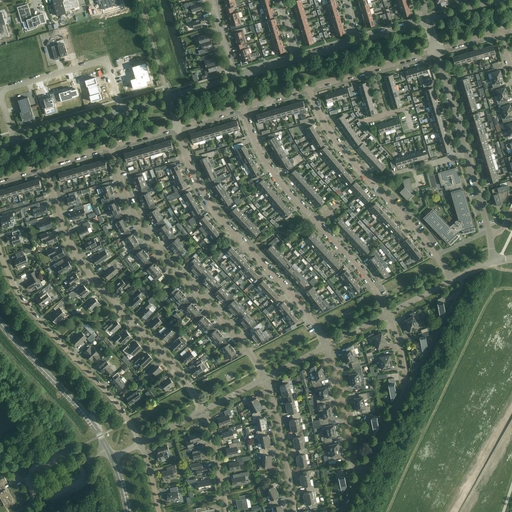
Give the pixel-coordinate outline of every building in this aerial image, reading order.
[(76,0),(52,0),(58,16),(66,13),(66,10),(70,8),(71,10),(74,9),(74,7),(79,6),(77,0),(76,1),(76,0)] [(102,10),(121,4),(119,0),(99,0),(97,1),(98,5),(101,4),(102,10)] [(185,10),(191,8),(192,12),(202,9),(200,3),(196,4),(195,1),(183,5),(185,10)] [(227,9),(225,9),(226,12),(232,11),(232,7),(236,6),(235,1),(225,3),(227,9)] [(408,3),(399,6),(401,11),(409,9),(408,3)] [(22,23),(27,21),(26,19),(32,17),(28,4),(17,7),(22,23)] [(411,15),(409,9),(401,11),(402,17),(411,15)] [(228,15),(230,21),(240,18),(238,12),(233,14),(232,11),(226,12),(227,15),(228,15)] [(273,11),(264,13),(266,19),(265,19),(266,19),(275,17),(274,16),(273,11)] [(0,39),(9,37),(2,13),(0,13),(0,39)] [(34,16),(32,17),(26,19),(27,21),(28,25),(28,26),(28,28),(30,29),(32,28),(33,27),(38,26),(37,25),(46,22),(44,16),(40,17),(41,19),(39,19),(38,15),(34,16)] [(198,19),(197,16),(190,18),(191,22),(192,21),(194,29),(202,27),(201,24),(205,23),(203,17),(199,18),(199,19),(198,19)] [(241,24),(240,18),(230,21),(231,26),(230,26),(231,30),(237,28),(236,25),(241,24)] [(268,27),(277,24),(275,19),(266,21),(266,22),(267,22),(268,27)] [(364,22),(365,25),(366,28),(374,26),(374,25),(376,25),(375,20),(373,20),(364,22)] [(234,34),(235,39),(245,37),(243,31),(238,32),(238,29),(231,31),(232,34),(234,34)] [(336,37),(345,34),(344,34),(343,29),(335,31),(336,36),(336,37)] [(201,43),(209,41),(207,34),(201,36),(199,32),(192,35),(193,35),(191,35),(191,38),(193,37),(194,38),(198,37),(200,44),(201,43)] [(235,39),(236,42),(237,45),(235,45),(236,48),(243,47),(242,44),(246,42),(245,37),(235,39)] [(305,46),(314,43),(313,43),(312,38),(303,40),(305,46)] [(205,49),(209,48),(212,47),(210,40),(209,41),(201,43),(203,50),(198,51),(199,55),(206,53),(205,49)] [(64,43),(58,45),(61,57),(68,55),(64,43)] [(62,58),(61,57),(58,45),(51,47),(55,60),(62,58)] [(493,45),(487,47),(489,56),(495,54),(493,45)] [(283,46),(275,49),(276,54),(276,55),(285,52),(283,46)] [(239,51),(240,57),(250,54),(248,48),(243,50),(243,47),(236,48),(237,52),(239,51)] [(487,47),(481,49),(484,57),(489,56),(487,47)] [(475,50),(478,59),(484,57),(481,49),(475,50)] [(475,50),(470,52),(472,61),(478,59),(475,50)] [(470,52),(464,54),(466,62),(472,61),(470,52)] [(250,54),(240,57),(242,62),(240,63),(241,66),(248,64),(247,61),(251,60),(250,54)] [(464,54),(458,56),(461,64),(466,62),(464,54)] [(206,67),(207,66),(216,64),(215,64),(214,58),(211,59),(210,56),(199,59),(200,64),(205,63),(206,67)] [(461,64),(458,56),(452,57),(455,66),(461,64)] [(151,80),(146,63),(132,67),(135,79),(131,80),(134,89),(147,85),(146,82),(151,80)] [(207,66),(209,70),(204,71),(206,76),(213,74),(213,71),(219,69),(217,63),(215,64),(216,64),(207,66)] [(420,66),(423,75),(428,73),(426,65),(420,67),(420,66)] [(494,69),(487,71),(488,74),(491,73),(492,79),(501,76),(500,70),(496,72),(494,72),(494,69)] [(385,83),(394,80),(392,75),(384,77),(385,83)] [(494,84),(492,85),(493,88),(499,86),(498,83),(499,83),(503,82),(501,76),(492,79),(494,84)] [(95,78),(85,81),(87,86),(88,86),(88,89),(90,96),(92,102),(101,99),(100,93),(99,93),(97,86),(96,83),(97,83),(95,78)] [(461,86),(470,83),(468,78),(459,80),(461,86)] [(493,88),(491,88),(492,92),(496,90),(497,96),(506,93),(505,88),(501,89),(499,89),(499,86),(493,88)] [(52,97),(40,100),(42,108),(44,108),(46,115),(57,112),(55,106),(54,103),(61,101),(61,102),(74,98),(78,96),(76,88),(51,95),(52,97)] [(343,99),(348,97),(346,89),(340,90),(343,99)] [(497,96),(495,97),(497,102),(498,105),(504,103),(503,100),(504,100),(508,99),(506,93),(497,96)] [(18,100),(21,110),(21,112),(20,112),(22,122),(29,120),(28,120),(28,118),(33,116),(31,109),(28,97),(18,100)] [(303,101),(297,103),(299,112),(305,110),(303,101)] [(299,112),(297,103),(291,105),(293,113),(299,112)] [(504,103),(498,105),(499,108),(501,108),(502,113),(511,111),(510,105),(506,106),(505,106),(504,103)] [(476,104),(467,107),(469,112),(477,110),(476,104)] [(291,105),(285,106),(288,115),(293,113),(291,105)] [(288,115),(285,106),(279,108),(282,117),(288,115)] [(279,108),(274,110),(276,118),(282,117),(279,108)] [(428,118),(432,117),(441,114),(440,114),(439,109),(430,112),(430,113),(427,114),(428,118)] [(276,118),(274,110),(268,112),(270,120),(276,118)] [(502,113),(500,114),(502,119),(503,122),(509,121),(508,118),(509,117),(511,116),(511,112),(511,111),(502,113)] [(268,112),(262,113),(265,122),(270,120),(268,112)] [(265,122),(262,113),(256,115),(259,124),(265,122)] [(471,121),(480,118),(478,113),(470,115),(471,121)] [(338,125),(346,120),(343,115),(336,120),(339,125),(338,125)] [(339,125),(342,129),(349,124),(346,120),(338,125),(339,125)] [(237,121),(231,123),(233,131),(239,129),(237,121)] [(509,121),(503,122),(504,128),(507,128),(508,130),(511,129),(511,122),(511,123),(510,124),(509,121)] [(225,124),(227,133),(233,131),(231,123),(225,124)] [(484,123),(481,124),(473,126),(474,131),(486,128),(484,123)] [(225,124),(219,126),(222,135),(227,133),(225,124)] [(345,134),(352,129),(349,124),(342,129),(345,134)] [(305,130),(307,135),(315,130),(312,125),(305,130)] [(216,136),(222,135),(219,126),(213,128),(216,136)] [(213,128),(208,129),(210,138),(216,136),(213,128)] [(486,128),(474,131),(476,136),(485,134),(487,133),(486,128)] [(204,140),(210,138),(208,129),(202,131),(204,140)] [(348,138),(355,133),(352,129),(345,134),(348,138)] [(310,139),(318,135),(315,130),(316,130),(315,130),(307,135),(310,139)] [(202,131),(196,133),(199,141),(204,140),(202,131)] [(199,141),(196,133),(190,134),(193,143),(199,141)] [(270,146),(278,141),(280,140),(278,136),(276,136),(275,133),(268,135),(270,139),(267,141),(270,146)] [(351,143),(358,138),(355,133),(348,138),(351,143)] [(310,139),(313,144),(321,139),(318,135),(310,139)] [(358,138),(351,143),(354,147),(362,142),(358,138)] [(321,139),(313,144),(316,149),(323,144),(321,140),(321,139)] [(164,142),(167,151),(173,149),(170,140),(164,142)] [(278,141),(270,146),(273,150),(281,146),(278,141)] [(164,142),(159,144),(161,152),(167,151),(164,142)] [(161,152),(159,144),(153,145),(155,154),(161,152)] [(240,148),(238,144),(232,146),(234,151),(237,156),(239,155),(247,150),(244,146),(240,148)] [(360,154),(367,148),(363,144),(356,150),(360,154)] [(153,145),(147,147),(150,156),(155,154),(153,145)] [(450,146),(450,145),(441,148),(443,153),(451,151),(449,146),(450,146)] [(281,146),(273,150),(276,155),(275,155),(283,151),(281,146)] [(141,149),(144,157),(150,156),(147,147),(141,149)] [(318,153),(322,157),(329,151),(325,147),(318,153)] [(370,152),(367,148),(360,154),(364,158),(370,152)] [(141,149),(136,150),(138,159),(144,157),(141,149)] [(136,150),(130,152),(132,161),(138,159),(136,150)] [(247,150),(239,155),(242,159),(249,155),(247,151),(247,150)] [(210,162),(213,160),(212,158),(209,159),(207,156),(208,156),(214,154),(213,151),(201,155),(203,158),(199,160),(202,165),(210,162)] [(283,151),(275,155),(276,155),(279,160),(286,155),(283,151)] [(329,151),(322,157),(326,161),(332,155),(329,151)] [(132,161),(130,152),(124,154),(126,161),(126,163),(132,161)] [(367,162),(374,156),(370,152),(364,158),(367,161),(367,162)] [(241,166),(244,164),(252,160),(249,155),(242,159),(239,161),(241,166)] [(286,155),(279,160),(281,164),(281,165),(289,160),(286,155)] [(326,161),(329,165),(336,159),(332,155),(326,161)] [(378,159),(374,156),(367,162),(368,162),(371,166),(378,159)] [(292,158),(289,160),(281,165),(284,169),(287,168),(289,170),(294,167),(293,164),(294,161),(292,158)] [(336,159),(329,165),(333,169),(339,164),(336,160),(336,159)] [(374,170),(375,170),(381,163),(378,159),(371,166),(375,169),(374,170)] [(105,160),(99,161),(101,170),(107,168),(105,160)] [(213,160),(210,162),(202,165),(204,171),(212,167),(215,166),(213,160)] [(252,160),(244,164),(241,166),(242,169),(243,169),(244,170),(247,169),(255,165),(252,160)] [(95,172),(101,170),(99,161),(93,163),(95,172)] [(90,173),(95,172),(93,163),(87,165),(90,173)] [(171,174),(179,171),(177,165),(176,166),(175,163),(162,166),(163,169),(165,169),(168,175),(171,174)] [(381,163),(375,170),(379,174),(385,168),(381,163)] [(333,169),(336,173),(343,167),(343,168),(339,164),(333,169)] [(90,173),(87,165),(81,166),(84,175),(90,173)] [(247,169),(249,174),(257,169),(255,165),(247,169)] [(78,177),(84,175),(81,166),(76,168),(78,177)] [(212,167),(204,171),(207,176),(215,172),(212,167)] [(343,167),(336,173),(339,177),(346,172),(343,168),(343,167)] [(72,178),(78,177),(76,168),(70,170),(72,178)] [(450,188),(451,192),(463,189),(457,168),(438,173),(442,185),(445,184),(446,189),(450,188)] [(257,169),(249,174),(252,178),(249,180),(251,183),(258,179),(257,176),(260,174),(257,170),(258,169),(257,169)] [(67,180),(72,178),(70,170),(64,172),(67,180)] [(219,170),(215,172),(207,176),(209,181),(217,177),(216,174),(220,172),(219,170)] [(292,180),(299,174),(295,170),(289,175),(293,180),(292,180)] [(181,176),(179,171),(171,174),(173,179),(181,176)] [(67,180),(64,172),(58,173),(61,182),(67,180)] [(133,181),(134,184),(145,181),(143,175),(142,172),(136,174),(137,177),(134,178),(135,179),(133,181)] [(339,177),(343,182),(350,176),(350,175),(350,176),(346,172),(339,177)] [(225,177),(219,180),(221,182),(231,176),(230,174),(227,175),(225,177)] [(303,178),(299,174),(292,180),(293,180),(296,184),(303,178)] [(432,189),(437,187),(433,175),(428,176),(432,189)] [(497,175),(488,178),(490,183),(498,181),(497,175)] [(181,176),(173,179),(176,185),(184,181),(181,176)] [(350,176),(343,182),(347,186),(353,180),(350,176)] [(306,182),(303,178),(296,184),(300,187),(300,188),(306,182)] [(413,191),(411,184),(410,182),(411,182),(410,178),(402,180),(404,188),(399,192),(407,200),(412,196),(410,193),(412,190),(413,191)] [(33,181),(35,189),(41,188),(39,179),(33,181)] [(256,185),(260,189),(267,183),(267,184),(263,179),(256,185)] [(33,181),(27,182),(30,191),(35,189),(33,181)] [(141,192),(148,189),(151,188),(150,185),(148,184),(146,185),(145,181),(134,184),(135,188),(136,188),(138,189),(140,189),(141,192)] [(186,187),(184,181),(176,185),(178,190),(186,187)] [(30,191),(27,182),(21,184),(24,193),(30,191)] [(102,194),(113,190),(112,187),(110,187),(110,185),(109,185),(108,182),(98,186),(99,189),(100,188),(102,194)] [(306,182),(300,188),(304,192),(310,186),(306,182)] [(349,188),(353,192),(360,186),(359,186),(355,182),(349,188)] [(227,185),(226,183),(222,185),(220,183),(213,188),(216,192),(223,187),(227,185)] [(260,189),(264,193),(270,188),(267,184),(267,183),(260,189)] [(21,184),(15,186),(18,194),(24,193),(21,184)] [(492,190),(507,198),(507,197),(508,196),(508,195),(508,193),(508,192),(508,191),(508,190),(509,190),(507,185),(508,185),(492,190)] [(10,187),(12,196),(18,194),(15,186),(10,187)] [(307,196),(314,190),(310,186),(304,192),(307,195),(307,196)] [(357,196),(363,190),(359,187),(360,186),(353,192),(357,196)] [(10,187),(4,189),(6,198),(12,196),(10,187)] [(227,192),(223,187),(216,192),(219,197),(227,192)] [(267,198),(274,192),(274,191),(274,192),(270,188),(264,193),(267,198)] [(149,192),(148,189),(141,192),(143,195),(141,196),(141,197),(140,199),(141,202),(152,198),(149,192)] [(475,231),(465,197),(463,189),(451,192),(459,221),(458,221),(457,220),(455,221),(455,223),(453,224),(451,225),(449,227),(432,209),(424,218),(450,245),(459,237),(455,233),(462,229),(463,234),(475,231)] [(113,190),(102,194),(104,199),(101,200),(103,203),(102,204),(108,202),(114,199),(113,196),(113,194),(114,194),(113,190)] [(311,200),(317,194),(314,190),(307,196),(311,200)] [(357,196),(360,200),(367,194),(363,190),(357,196)] [(492,190),(493,194),(496,206),(497,206),(496,205),(501,204),(501,203),(502,202),(503,202),(504,201),(505,200),(506,199),(507,198),(492,190)] [(79,203),(80,203),(78,197),(76,198),(74,192),(68,194),(69,197),(66,198),(69,206),(74,205),(79,203)] [(184,202),(192,197),(189,192),(181,197),(184,202)] [(230,197),(227,192),(219,197),(222,202),(230,197)] [(267,198),(271,202),(277,196),(274,192),(267,198)] [(422,196),(426,207),(433,204),(432,202),(436,200),(434,196),(431,197),(429,193),(422,196)] [(314,204),(321,198),(317,194),(311,200),(314,203),(314,204)] [(367,194),(360,200),(364,204),(371,198),(367,194)] [(271,202),(274,206),(281,200),(277,196),(271,202)] [(195,202),(192,197),(184,202),(187,206),(195,202)] [(233,202),(230,197),(222,202),(226,207),(233,202)] [(154,203),(152,198),(141,202),(143,205),(145,206),(146,207),(148,206),(149,209),(155,206),(154,203)] [(325,202),(321,198),(314,204),(315,204),(318,208),(325,202)] [(115,202),(114,199),(108,202),(109,205),(106,206),(109,212),(119,207),(118,204),(117,204),(116,202),(115,202)] [(281,200),(274,206),(277,210),(284,204),(281,200)] [(198,207),(195,202),(187,206),(190,211),(198,207)] [(33,209),(35,216),(47,213),(45,205),(40,206),(39,203),(29,205),(29,206),(30,210),(33,209)] [(277,210),(281,214),(288,208),(284,204),(277,210)] [(369,210),(373,214),(380,207),(379,208),(376,204),(369,210)] [(76,211),(74,211),(71,213),(74,221),(84,217),(83,213),(85,213),(83,209),(85,208),(84,205),(75,208),(76,210),(76,211)] [(156,207),(155,206),(149,209),(151,212),(149,213),(149,214),(149,216),(148,216),(150,219),(160,214),(157,208),(157,209),(156,207)] [(234,217),(241,211),(237,206),(230,212),(234,217)] [(120,210),(119,207),(109,212),(111,217),(114,216),(115,219),(121,216),(120,213),(119,211),(120,210)] [(201,212),(198,207),(190,211),(193,216),(201,212)] [(380,207),(373,214),(377,218),(383,212),(380,208),(380,207)] [(288,208),(281,214),(285,218),(291,213),(288,208)] [(245,215),(241,211),(234,217),(238,221),(245,215)] [(12,212),(6,214),(3,215),(4,218),(1,219),(3,224),(2,224),(2,225),(3,225),(4,228),(9,226),(10,227),(14,226),(15,223),(14,219),(12,212)] [(377,218),(381,222),(387,215),(383,212),(377,218)] [(160,214),(150,219),(152,222),(154,223),(155,223),(157,222),(159,225),(164,221),(162,219),(163,219),(160,214)] [(238,221),(242,225),(249,219),(245,215),(238,221)] [(387,215),(381,222),(384,226),(391,219),(387,216),(387,215)] [(121,216),(115,219),(110,221),(110,222),(111,222),(112,224),(113,224),(114,223),(117,229),(127,223),(125,220),(124,221),(123,219),(121,216)] [(198,222),(201,227),(208,221),(204,217),(198,222)] [(338,229),(345,223),(341,218),(334,225),(338,228),(338,229)] [(49,219),(38,223),(41,231),(52,227),(49,219)] [(252,223),(249,219),(242,225),(246,229),(252,223)] [(384,226),(388,229),(395,223),(394,223),(391,219),(384,226)] [(309,223),(314,227),(311,230),(315,234),(318,230),(314,227),(316,225),(311,220),(309,223)] [(80,237),(81,237),(89,233),(88,229),(91,227),(88,221),(83,224),(84,227),(77,230),(80,237)] [(166,224),(164,221),(159,225),(161,228),(159,229),(159,230),(159,232),(161,235),(170,229),(166,224)] [(208,221),(201,227),(199,228),(203,233),(205,231),(212,225),(208,221)] [(254,222),(252,223),(246,229),(250,233),(256,227),(258,226),(254,222)] [(128,226),(127,223),(117,229),(120,234),(123,232),(124,235),(130,232),(128,229),(127,227),(128,226)] [(342,233),(348,226),(345,223),(338,229),(342,233)] [(395,223),(388,229),(392,233),(398,227),(394,224),(395,223)] [(212,225),(205,231),(203,233),(207,237),(215,230),(212,225)] [(345,237),(352,230),(348,226),(342,233),(345,236),(345,237)] [(260,232),(256,227),(250,233),(254,238),(260,232)] [(392,233),(395,237),(402,231),(398,227),(392,233)] [(173,233),(170,229),(161,235),(163,238),(165,238),(166,239),(168,237),(170,240),(175,236),(173,233)] [(12,242),(13,245),(21,242),(18,234),(20,234),(19,230),(12,232),(13,236),(11,236),(6,237),(8,243),(12,242)] [(210,242),(211,241),(219,234),(215,230),(207,237),(210,242)] [(349,240),(356,234),(352,230),(345,237),(346,237),(349,240)] [(402,231),(395,237),(399,241),(406,235),(402,231)] [(132,235),(130,232),(124,235),(126,238),(123,240),(127,245),(136,239),(134,236),(133,237),(132,235)] [(55,238),(56,237),(54,233),(48,236),(46,233),(40,235),(42,242),(46,240),(48,245),(58,241),(57,240),(56,240),(55,238)] [(305,240),(309,244),(316,238),(315,238),(312,234),(305,240)] [(353,244),(353,245),(359,238),(356,234),(349,240),(353,244)] [(177,238),(175,236),(170,240),(172,243),(170,244),(171,245),(171,247),(170,247),(173,250),(181,243),(177,238)] [(204,245),(209,242),(205,237),(200,240),(204,245)] [(276,238),(267,246),(269,248),(266,251),(270,255),(276,249),(278,247),(274,243),(278,240),(276,238)] [(316,238),(309,244),(313,248),(319,242),(316,238)] [(357,248),(363,242),(359,238),(353,245),(353,244),(357,248)] [(405,248),(412,242),(408,238),(401,244),(405,248)] [(88,251),(91,249),(93,252),(96,251),(96,250),(102,247),(100,243),(96,245),(96,244),(93,239),(84,244),(88,251)] [(138,242),(136,239),(127,245),(130,250),(132,248),(134,251),(140,247),(138,245),(138,244),(137,242),(138,242)] [(313,248),(317,252),(323,246),(323,245),(323,246),(319,242),(313,248)] [(360,252),(367,246),(363,242),(357,248),(360,252)] [(412,242),(405,248),(408,252),(415,247),(412,243),(412,242)] [(181,255),(181,254),(187,249),(185,247),(181,243),(173,250),(175,253),(175,252),(178,253),(179,253),(181,255)] [(331,248),(333,250),(334,249),(338,254),(335,255),(338,259),(343,256),(335,245),(331,248)] [(106,246),(97,252),(99,254),(92,259),(97,265),(99,263),(99,264),(101,262),(105,260),(109,256),(105,251),(108,249),(106,246)] [(323,246),(317,252),(320,256),(327,250),(323,246)] [(367,246),(360,252),(360,253),(361,252),(364,256),(371,250),(367,246)] [(140,247),(134,251),(132,253),(138,260),(146,254),(144,251),(143,252),(142,250),(140,247)] [(229,257),(235,251),(231,247),(225,253),(229,257)] [(415,247),(408,252),(412,256),(419,251),(418,251),(415,247)] [(55,260),(64,255),(64,256),(65,255),(61,248),(60,248),(61,248),(54,252),(53,248),(47,251),(50,257),(53,256),(55,260)] [(270,255),(274,259),(280,253),(276,249),(270,255)] [(320,256),(324,260),(331,253),(330,254),(327,250),(320,256)] [(18,258),(17,259),(14,260),(17,268),(28,263),(23,251),(15,254),(16,254),(18,258)] [(239,255),(235,251),(229,257),(233,262),(239,255)] [(419,251),(412,256),(415,261),(422,255),(419,251)] [(376,252),(375,252),(369,256),(371,259),(368,261),(371,265),(371,266),(381,258),(376,252)] [(274,259),(278,263),(284,257),(280,253),(274,259)] [(331,253),(324,260),(328,264),(334,258),(330,254),(331,254),(331,253)] [(148,256),(146,254),(138,260),(141,265),(144,263),(146,266),(151,262),(149,259),(148,257),(148,256)] [(233,262),(237,266),(243,260),(239,255),(233,262)] [(191,266),(191,267),(191,269),(191,270),(193,272),(202,264),(198,260),(197,260),(193,256),(187,261),(191,266)] [(127,257),(123,260),(128,267),(132,264),(127,257)] [(288,261),(284,257),(278,263),(282,267),(288,261)] [(338,261),(334,258),(328,264),(331,268),(338,261)] [(384,263),(381,258),(371,266),(372,265),(375,270),(384,263)] [(115,259),(111,262),(107,265),(110,268),(103,274),(108,280),(118,272),(116,270),(112,266),(116,264),(118,262),(115,259)] [(62,263),(61,261),(53,265),(55,268),(56,267),(58,271),(60,270),(62,273),(60,274),(61,275),(72,268),(67,260),(63,263),(62,263)] [(243,260),(237,266),(241,270),(247,264),(243,260)] [(292,265),(288,261),(282,267),(286,271),(292,265)] [(338,261),(331,268),(335,272),(342,266),(338,262),(338,261)] [(153,264),(151,262),(146,266),(148,268),(146,271),(150,275),(158,267),(156,265),(155,266),(153,264)] [(378,274),(385,269),(388,267),(384,263),(375,270),(378,274)] [(206,269),(202,264),(193,272),(196,275),(196,274),(198,275),(199,275),(201,273),(203,276),(208,271),(207,271),(206,270),(205,269),(206,269)] [(251,268),(247,264),(241,270),(244,274),(251,268)] [(292,265),(286,271),(290,275),(296,269),(292,265)] [(160,270),(158,267),(150,275),(154,279),(153,280),(155,282),(163,275),(161,273),(161,272),(159,271),(160,270)] [(255,272),(251,268),(244,274),(248,278),(255,272)] [(300,274),(296,269),(290,275),(294,280),(300,274)] [(339,276),(343,280),(350,275),(346,271),(345,271),(343,269),(336,275),(338,277),(339,276)] [(384,280),(386,279),(391,275),(389,272),(388,273),(385,269),(378,274),(381,278),(382,278),(384,280)] [(203,283),(206,285),(214,278),(210,273),(210,274),(208,271),(203,276),(205,278),(203,280),(204,280),(204,283),(203,283)] [(32,280),(26,284),(29,289),(35,286),(37,289),(42,286),(40,283),(41,283),(34,272),(28,275),(32,280)] [(259,276),(255,272),(248,278),(252,282),(259,276)] [(298,284),(304,278),(306,276),(302,272),(300,274),(294,280),(298,284)] [(75,274),(67,279),(70,283),(67,285),(70,290),(76,287),(74,284),(80,280),(75,274)] [(350,275),(343,280),(346,285),(353,279),(350,275)] [(218,282),(214,278),(206,285),(208,288),(211,288),(213,286),(215,289),(220,284),(218,282)] [(308,282),(304,278),(298,284),(302,288),(308,282)] [(346,285),(350,289),(357,283),(356,283),(353,279),(346,285)] [(126,290),(131,285),(127,280),(124,283),(121,280),(114,286),(120,292),(124,288),(126,290)] [(261,291),(267,285),(263,281),(257,287),(261,291)] [(349,294),(352,298),(359,292),(357,290),(360,288),(357,284),(357,283),(350,289),(352,292),(349,294)] [(222,287),(220,284),(215,289),(217,291),(216,293),(216,296),(218,298),(226,291),(222,286),(222,287)] [(51,299),(46,293),(49,290),(51,288),(52,289),(52,288),(49,285),(42,290),(44,294),(43,295),(41,297),(40,297),(36,300),(42,307),(45,304),(46,304),(49,302),(48,301),(51,299)] [(271,289),(267,285),(261,291),(265,295),(271,289)] [(78,287),(73,291),(68,294),(72,299),(76,295),(82,296),(84,297),(84,298),(90,293),(84,286),(80,289),(78,287)] [(309,297),(316,292),(313,287),(305,293),(309,297)] [(176,288),(171,293),(169,295),(175,302),(183,294),(181,291),(180,292),(178,290),(178,291),(176,288)] [(268,299),(275,293),(271,289),(265,295),(263,297),(265,299),(266,299),(267,298),(268,299)] [(140,298),(143,295),(138,290),(131,297),(133,299),(130,303),(134,308),(142,300),(140,298)] [(225,299),(228,302),(232,297),(234,295),(232,293),(230,295),(226,291),(218,298),(221,301),(223,301),(224,301),(225,299)] [(319,296),(316,292),(309,297),(312,302),(319,296)] [(279,297),(275,293),(268,299),(273,303),(279,297)] [(186,296),(183,294),(175,302),(179,306),(181,304),(184,306),(188,301),(186,299),(185,297),(186,296)] [(323,301),(319,296),(312,302),(316,306),(323,301)] [(440,317),(442,318),(445,312),(443,302),(446,302),(444,296),(437,300),(438,303),(437,303),(440,317)] [(234,300),(232,297),(228,302),(230,304),(228,306),(229,306),(228,309),(231,311),(239,304),(235,299),(234,300)] [(58,305),(61,308),(64,305),(67,302),(64,299),(61,302),(58,305)] [(89,299),(84,304),(92,311),(100,304),(95,299),(92,302),(89,299)] [(319,311),(321,309),(329,304),(325,299),(323,301),(316,306),(319,311)] [(145,319),(152,312),(149,309),(152,306),(148,301),(143,305),(145,308),(140,313),(139,313),(145,319)] [(190,304),(188,301),(184,306),(186,308),(183,310),(187,315),(196,307),(193,304),(192,305),(191,304),(190,304)] [(241,302),(239,304),(231,311),(233,314),(236,314),(238,313),(240,315),(245,311),(243,308),(245,306),(241,302)] [(277,308),(280,312),(287,307),(284,302),(277,308)] [(196,307),(187,315),(191,319),(194,317),(196,319),(201,315),(199,312),(197,310),(198,309),(196,307)] [(291,311),(287,307),(280,312),(284,317),(291,311)] [(60,309),(51,317),(56,323),(65,314),(60,309)] [(247,313),(245,311),(240,315),(242,317),(240,319),(241,319),(241,322),(243,325),(251,317),(247,313)] [(291,311),(284,317),(282,318),(285,323),(287,321),(294,316),(291,311)] [(403,321),(405,324),(408,323),(412,325),(415,323),(417,323),(413,316),(416,315),(414,312),(409,315),(410,318),(403,321)] [(155,320),(154,321),(150,325),(155,329),(162,322),(158,318),(160,316),(158,313),(153,318),(155,320)] [(203,317),(201,315),(196,319),(198,321),(196,324),(200,328),(208,320),(206,317),(205,318),(203,317)] [(298,320),(294,316),(287,321),(291,326),(290,327),(287,329),(285,330),(287,332),(288,331),(292,330),(297,327),(295,323),(298,320)] [(251,317),(243,325),(245,327),(248,327),(248,328),(250,326),(252,329),(257,325),(255,322),(251,317)] [(113,333),(120,327),(121,326),(115,320),(110,326),(108,323),(103,327),(108,332),(110,329),(113,333)] [(210,323),(208,320),(200,328),(204,332),(206,330),(208,332),(213,328),(211,325),(209,323),(210,323)] [(166,329),(160,335),(166,341),(174,334),(168,328),(171,325),(171,324),(169,322),(164,326),(166,329)] [(405,324),(406,326),(409,333),(418,328),(417,327),(418,327),(417,322),(417,323),(415,323),(412,325),(408,323),(405,324)] [(259,328),(257,325),(252,329),(254,332),(252,333),(252,334),(252,336),(254,339),(263,332),(259,328)] [(215,330),(213,328),(208,332),(205,336),(207,338),(208,337),(212,341),(220,333),(218,331),(217,332),(216,330),(215,330)] [(428,331),(422,333),(422,337),(419,337),(422,351),(424,352),(424,353),(427,346),(425,336),(428,336),(428,331)] [(72,340),(78,346),(86,338),(81,332),(72,340)] [(124,344),(131,337),(126,332),(121,337),(118,334),(113,339),(118,343),(121,341),(124,344)] [(263,332),(254,339),(256,342),(258,342),(259,342),(261,341),(263,344),(268,340),(266,337),(263,332)] [(375,344),(377,344),(376,343),(379,342),(380,337),(383,336),(382,332),(375,336),(373,333),(368,336),(369,339),(372,338),(375,344)] [(223,336),(220,333),(212,341),(216,345),(218,343),(221,345),(226,341),(223,339),(223,338),(222,337),(223,336)] [(175,342),(172,346),(176,351),(183,345),(178,340),(180,338),(178,335),(173,340),(175,342)] [(384,337),(383,336),(380,337),(379,342),(376,343),(377,344),(375,344),(378,349),(379,348),(387,344),(384,337)] [(228,344),(226,341),(221,345),(223,348),(220,350),(224,355),(233,348),(231,345),(230,346),(228,344)] [(129,348),(127,346),(122,350),(127,355),(130,352),(134,356),(142,348),(136,342),(129,348)] [(346,348),(347,351),(342,353),(342,354),(343,358),(344,357),(344,358),(352,355),(356,354),(352,344),(346,348)] [(187,353),(181,358),(186,364),(194,357),(191,353),(194,350),(189,345),(184,350),(187,353)] [(89,348),(85,352),(92,360),(93,359),(95,361),(99,357),(97,355),(98,354),(93,349),(91,350),(89,348)] [(235,351),(233,348),(224,355),(227,359),(230,357),(232,360),(237,356),(235,354),(235,353),(234,351),(235,351)] [(139,356),(134,361),(136,363),(138,361),(144,367),(152,360),(146,354),(141,358),(139,356)] [(109,375),(110,375),(110,374),(113,371),(110,367),(111,366),(107,362),(110,359),(106,355),(101,360),(103,362),(98,367),(102,371),(102,370),(104,372),(108,376),(109,375)] [(353,358),(352,355),(344,358),(344,359),(343,359),(345,363),(346,363),(346,364),(352,362),(353,365),(359,363),(357,358),(353,358)] [(380,365),(382,365),(382,364),(385,364),(387,359),(390,359),(390,355),(384,356),(379,357),(380,365)] [(195,376),(203,370),(206,368),(200,359),(195,363),(197,366),(191,370),(195,376)] [(391,360),(390,359),(387,359),(385,364),(382,364),(382,365),(380,365),(381,370),(392,368),(390,360),(391,360)] [(154,366),(152,364),(146,370),(151,375),(152,374),(154,374),(156,376),(162,370),(159,366),(157,368),(154,366)] [(313,373),(314,376),(323,373),(323,372),(322,368),(321,368),(321,367),(315,369),(314,364),(308,367),(310,373),(313,373)] [(351,381),(359,379),(364,378),(364,377),(363,378),(362,374),(361,369),(354,370),(355,373),(349,375),(349,376),(350,380),(351,381)] [(118,390),(119,390),(125,385),(118,377),(120,376),(117,373),(112,377),(115,380),(112,382),(117,387),(117,388),(118,390)] [(323,374),(323,373),(314,376),(315,378),(311,381),(313,386),(314,386),(320,384),(319,381),(325,379),(324,378),(325,378),(324,373),(323,374)] [(289,377),(282,381),(283,384),(280,385),(280,389),(281,392),(290,389),(288,383),(290,381),(289,377)] [(164,381),(162,378),(157,382),(160,386),(161,384),(166,391),(168,389),(169,390),(170,390),(172,389),(172,388),(171,387),(174,385),(169,378),(165,381),(164,381)] [(391,399),(393,400),(396,393),(394,384),(395,384),(394,378),(388,379),(389,385),(388,385),(391,399)] [(358,385),(359,389),(365,387),(364,382),(363,382),(360,382),(359,379),(351,381),(351,382),(350,382),(351,386),(352,386),(352,387),(358,385)] [(321,388),(320,384),(314,386),(315,392),(318,392),(319,395),(328,393),(328,392),(327,388),(327,387),(321,388)] [(292,394),(290,389),(281,392),(282,395),(284,397),(287,396),(288,399),(295,397),(295,395),(292,394)] [(130,396),(130,395),(126,398),(131,405),(142,398),(137,390),(132,394),(132,395),(130,396)] [(367,393),(360,394),(360,398),(359,398),(354,399),(354,400),(354,404),(355,404),(355,405),(364,403),(364,400),(368,398),(370,398),(369,392),(367,393)] [(328,394),(328,393),(319,395),(319,398),(316,399),(317,405),(323,403),(323,400),(329,399),(329,398),(329,394),(328,394)] [(252,397),(245,400),(246,402),(249,402),(251,407),(260,403),(259,400),(256,398),(253,400),(252,397)] [(296,399),(295,397),(288,399),(289,402),(286,403),(285,406),(286,409),(295,407),(294,401),(296,399)] [(261,406),(260,403),(251,407),(254,412),(252,414),(253,417),(260,414),(259,411),(261,409),(261,406)] [(324,407),(323,403),(317,405),(318,410),(319,410),(322,411),(323,413),(331,412),(331,411),(332,411),(331,407),(330,407),(330,406),(324,407)] [(365,406),(364,403),(355,405),(355,406),(356,410),(356,411),(363,409),(363,413),(370,412),(369,406),(365,406)] [(297,412),(295,407),(286,409),(287,412),(289,415),(292,414),(293,417),(300,415),(300,413),(297,412)] [(229,409),(224,411),(226,416),(217,419),(220,427),(231,423),(229,416),(232,415),(229,409)] [(332,413),(331,412),(323,413),(323,416),(319,418),(320,424),(321,424),(327,422),(326,419),(333,418),(332,417),(333,417),(332,412),(332,413)] [(261,418),(260,414),(253,417),(253,419),(256,419),(257,425),(266,423),(266,420),(264,417),(261,418)] [(300,418),(300,415),(293,417),(293,420),(290,420),(289,423),(290,426),(299,425),(302,424),(300,418)] [(373,432),(375,433),(375,434),(379,427),(378,427),(377,417),(370,418),(373,432)] [(328,426),(327,422),(321,424),(322,429),(326,429),(326,432),(335,431),(335,430),(336,430),(335,425),(334,426),(334,425),(328,426)] [(267,426),(266,423),(257,425),(258,430),(256,432),(257,434),(264,433),(263,430),(266,429),(267,426)] [(233,434),(237,433),(236,430),(243,428),(242,424),(235,426),(229,428),(230,431),(222,433),(224,441),(234,438),(233,434)] [(302,424),(299,425),(290,426),(291,430),(292,432),(295,432),(296,434),(303,433),(302,424)] [(335,431),(326,432),(327,435),(324,437),(323,437),(325,442),(331,441),(330,438),(336,436),(337,436),(336,431),(335,431)] [(198,433),(196,434),(189,436),(190,441),(186,442),(188,448),(194,446),(193,443),(201,440),(198,433)] [(261,442),(270,441),(269,438),(268,435),(264,436),(264,433),(257,434),(258,442),(261,442)] [(305,442),(303,433),(296,434),(297,437),(293,438),(293,441),(293,444),(303,442),(305,442)] [(271,444),(270,441),(261,442),(262,448),(259,450),(260,452),(267,451),(267,448),(270,447),(271,444)] [(331,445),(331,441),(325,442),(326,448),(329,448),(330,451),(339,449),(339,448),(338,444),(331,445)] [(232,457),(235,456),(235,455),(238,455),(236,447),(239,447),(238,442),(229,444),(230,448),(226,449),(228,457),(232,456),(232,457)] [(304,448),(303,442),(293,444),(294,447),(296,450),(299,449),(299,452),(307,451),(306,448),(304,448)] [(157,449),(158,453),(156,454),(158,461),(161,460),(162,462),(166,460),(165,458),(169,457),(167,452),(169,451),(167,445),(157,449)] [(189,452),(192,451),(194,460),(201,458),(201,455),(204,454),(203,449),(199,450),(198,447),(188,449),(189,452)] [(339,450),(339,449),(330,451),(330,454),(327,455),(328,461),(334,460),(334,457),(340,455),(340,454),(340,450),(339,450)] [(262,461),(271,461),(272,458),(270,455),(267,455),(267,451),(260,452),(260,454),(262,455),(262,461)] [(296,459),(297,462),(306,460),(305,454),(307,453),(307,451),(299,452),(300,455),(297,456),(296,459)] [(237,462),(229,464),(230,471),(240,469),(239,464),(244,464),(242,457),(236,459),(237,462)] [(307,466),(306,460),(297,462),(297,465),(299,468),(302,467),(303,470),(310,468),(310,466),(307,466)] [(259,466),(259,468),(259,470),(267,470),(267,467),(270,468),(271,465),(271,461),(262,461),(262,465),(259,466)] [(197,475),(208,473),(206,465),(199,466),(199,463),(191,464),(192,470),(196,469),(197,475)] [(175,465),(169,467),(169,470),(162,472),(163,480),(169,478),(169,479),(174,478),(173,473),(177,472),(175,465)] [(310,470),(303,472),(304,475),(301,475),(300,478),(300,482),(310,480),(309,474),(311,473),(310,470)] [(341,491),(343,492),(346,486),(343,470),(337,471),(341,491)] [(238,486),(241,485),(241,484),(246,484),(245,476),(249,476),(248,472),(240,473),(241,477),(232,479),(233,486),(238,485),(238,486)] [(211,488),(209,480),(198,482),(199,490),(211,488)] [(311,485),(310,480),(300,482),(301,485),(303,487),(306,487),(306,490),(314,488),(313,486),(311,485)] [(267,492),(268,495),(277,491),(276,488),(273,486),(270,487),(269,485),(262,488),(263,490),(264,492),(267,492)] [(168,501),(177,499),(179,499),(177,487),(171,488),(172,493),(167,494),(168,501)] [(314,488),(306,490),(307,492),(304,493),(303,496),(304,499),(316,497),(314,488)] [(0,493),(0,496),(6,506),(11,504),(11,503),(13,503),(10,497),(6,490),(5,489),(3,490),(3,491),(0,493)] [(278,494),(277,491),(268,495),(271,500),(269,502),(270,504),(277,502),(276,499),(278,497),(278,494)] [(248,494),(241,496),(241,499),(236,500),(238,510),(248,508),(246,499),(249,498),(248,494)] [(318,507),(317,504),(316,497),(304,499),(304,502),(306,505),(309,504),(310,509),(318,507)] [(277,502),(270,504),(270,507),(273,507),(273,511),(277,511),(283,511),(283,508),(281,505),(278,506),(277,502)]
